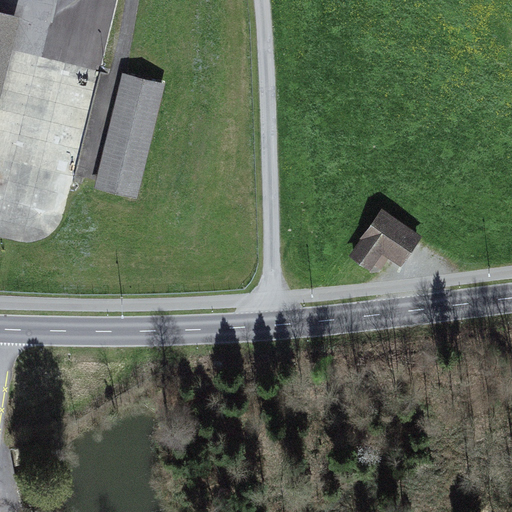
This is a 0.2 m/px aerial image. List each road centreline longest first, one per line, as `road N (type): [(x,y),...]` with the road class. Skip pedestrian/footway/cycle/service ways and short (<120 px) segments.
road 1 (tertiary): [(511,300),(145,334),(0,327)]
road 2 (track): [(252,0),(274,326)]
